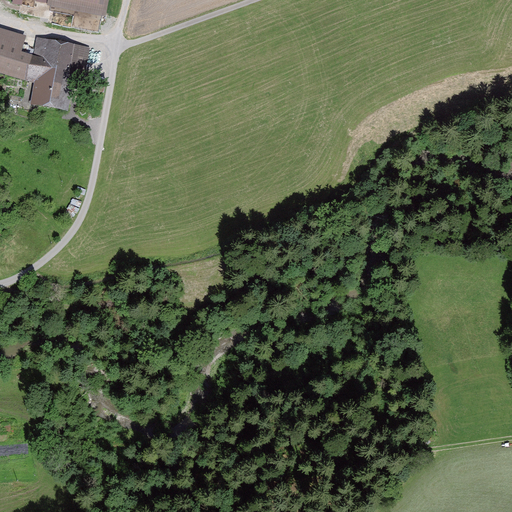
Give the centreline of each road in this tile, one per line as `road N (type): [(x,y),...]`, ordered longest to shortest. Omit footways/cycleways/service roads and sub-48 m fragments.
road 1 (unclassified): [(120,26),(80,216),(37,265),(0,283)]
road 2 (track): [(255,0),(117,48)]
